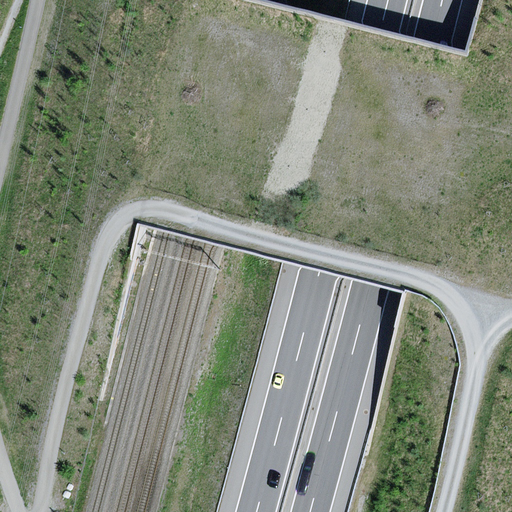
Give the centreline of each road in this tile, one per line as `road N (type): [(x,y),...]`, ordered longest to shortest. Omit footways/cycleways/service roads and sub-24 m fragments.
road 1 (track): [(417,281),(157,211),(133,215),(110,241),(37,511)]
road 2 (motorway): [(309,511),(441,0)]
road 3 (motorway): [(388,0),(256,511)]
road 4 (track): [(417,281),(488,317),(437,511)]
road 5 (track): [(0,172),(37,0)]
